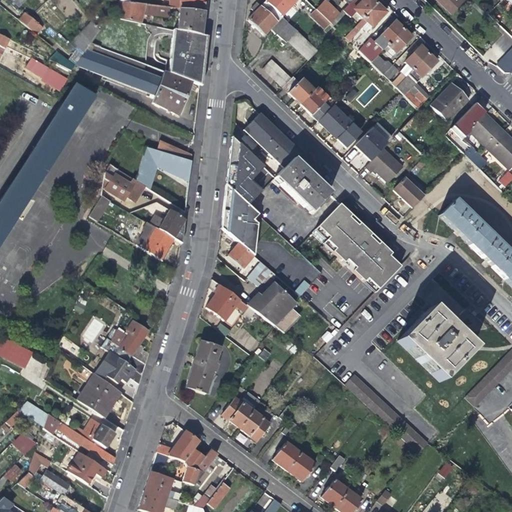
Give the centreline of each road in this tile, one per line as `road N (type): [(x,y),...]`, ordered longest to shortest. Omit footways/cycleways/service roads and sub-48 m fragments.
road 1 (residential): [(221,71),(247,86),(394,227),(443,250),(511,314)]
road 2 (residential): [(154,397),(195,261),(221,71)]
road 3 (residential): [(154,397),(303,511)]
road 4 (residential): [(400,0),(501,97)]
road 5 (residential): [(114,511),(154,397)]
